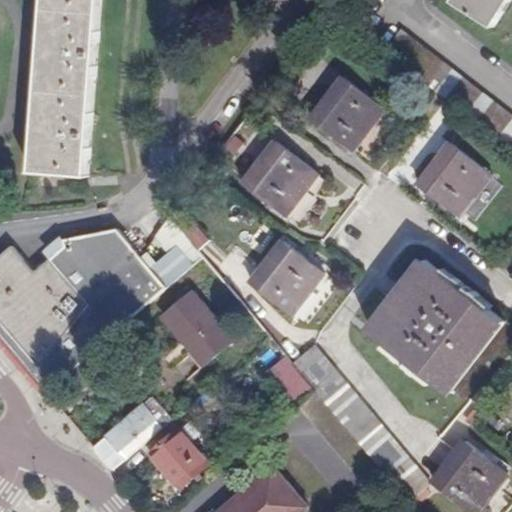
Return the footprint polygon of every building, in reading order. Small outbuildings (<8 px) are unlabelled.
[(101,0),(44,0),(33,172),(89,176),(101,0)] [(329,11),(332,13),(340,0),(307,0),(324,16),(329,11)] [(511,0),(455,0),(454,2),(495,28),(511,0)] [(511,118),(401,32),(384,51),(511,151),(511,118)] [(314,120),(356,152),(388,109),(347,79),(314,120)] [(288,216),(319,174),(278,142),(246,183),(288,216)] [(464,219),(496,179),(453,144),(421,186),(464,219)] [(171,218),(190,242),(199,253),(211,242),(180,205),(171,218)] [(0,332),(49,390),(174,284),(145,249),(136,239),(122,228),(103,233),(68,241),(69,246),(38,274),(14,249),(0,260),(0,332)] [(176,254),(190,271),(204,259),(199,253),(190,242),(176,254)] [(293,316),(326,275),(284,243),(253,283),(293,316)] [(453,394),(507,323),(429,263),(374,333),(453,394)] [(206,362),(233,340),(194,292),(167,314),(206,362)] [(294,367),(313,391),(394,488),(416,468),(316,347),(294,367)] [(267,371),(295,407),(313,391),(294,367),(285,356),(267,371)] [(93,447),(114,471),(126,460),(164,426),(143,403),(105,436),(93,447)] [(181,487),(209,463),(182,430),(153,454),(181,487)] [(469,511),(481,511),(509,477),(467,445),(435,486),(469,511)] [(303,511),(308,509),(271,467),(220,511),(303,511)] [(394,488),(410,507),(432,487),(416,468),(394,488)]
